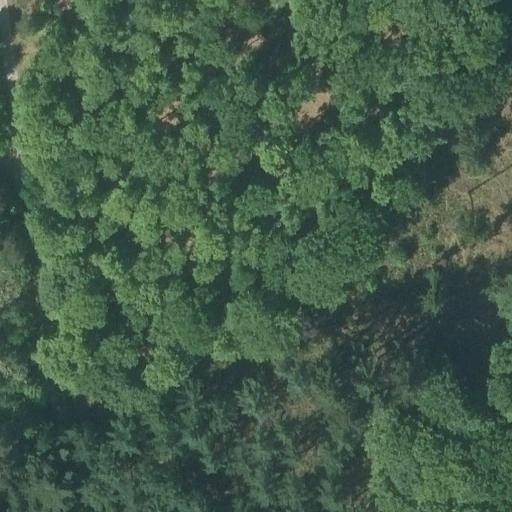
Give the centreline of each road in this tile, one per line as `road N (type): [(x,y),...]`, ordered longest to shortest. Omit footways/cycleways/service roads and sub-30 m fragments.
road 1 (track): [(77,511),(24,167)]
road 2 (track): [(24,167),(0,10)]
